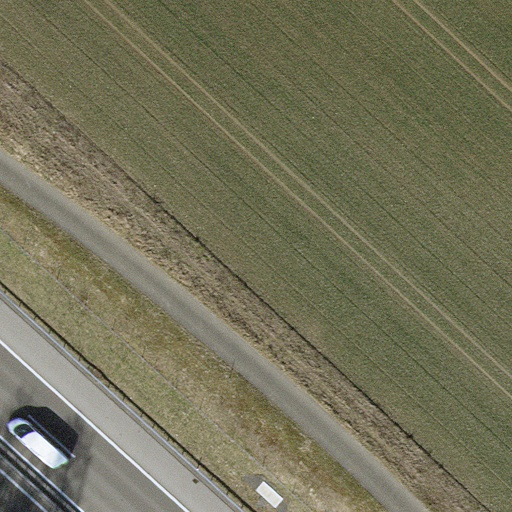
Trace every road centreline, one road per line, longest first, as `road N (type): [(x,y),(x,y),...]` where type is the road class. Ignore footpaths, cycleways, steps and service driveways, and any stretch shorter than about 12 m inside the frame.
road 1 (track): [(395,511),(164,288),(0,166)]
road 2 (trunk): [(139,511),(0,384)]
